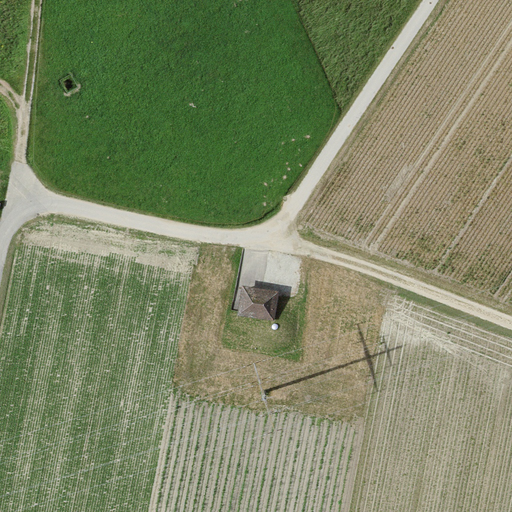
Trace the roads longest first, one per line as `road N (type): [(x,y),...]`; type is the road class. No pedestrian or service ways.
road 1 (track): [(0,292),(17,208),(263,242),(418,0)]
road 2 (track): [(263,242),(511,330)]
road 3 (track): [(17,208),(38,99),(0,75)]
